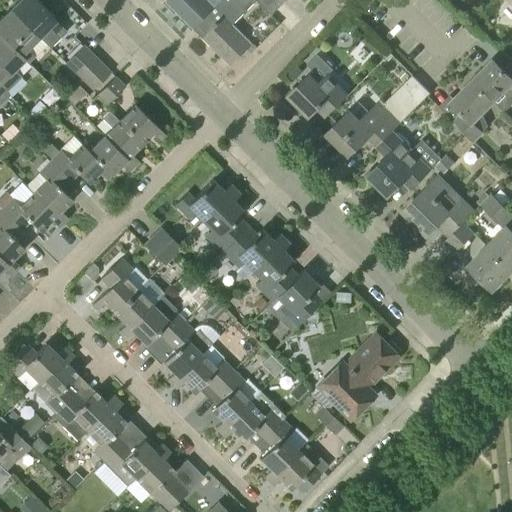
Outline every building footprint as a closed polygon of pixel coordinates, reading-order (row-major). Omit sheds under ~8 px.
[(18,0),(10,9),(39,38),(45,44),(62,27),(46,11),(47,10),(37,0),(18,0)] [(194,29),(198,25),(221,0),(167,0),(166,1),(194,29)] [(248,49),(253,44),(245,35),(239,40),(228,30),(257,1),(271,16),(283,4),(278,0),(221,0),(198,25),(207,34),(203,38),(231,66),(248,49)] [(0,19),(0,35),(24,59),(27,62),(33,56),(27,49),(39,38),(10,9),(0,19)] [(0,85),(6,91),(20,76),(14,69),(24,59),(0,35),(0,85)] [(73,72),(92,54),(83,45),(64,63),(73,72)] [(82,81),(100,62),(92,54),(73,72),(82,81)] [(506,89),(511,94),(511,63),(505,71),(493,59),(473,79),(494,101),(495,100),(506,89)] [(110,72),(100,62),(82,81),(92,91),(110,72)] [(288,74),(295,81),(304,72),(297,65),(288,74)] [(314,69),(295,89),(289,95),(310,116),(318,108),(327,116),(348,95),(328,75),(319,83),(311,75),(315,70),(314,69)] [(398,75),(404,80),(409,75),(403,69),(398,75)] [(348,155),(368,135),(378,145),(394,130),(432,93),(414,75),(382,107),(379,103),(370,112),(360,122),(350,111),(327,134),(348,155)] [(114,77),(96,94),(106,104),(124,87),(114,77)] [(455,122),(474,141),(482,132),(472,122),(494,101),(473,79),(451,101),(463,113),(455,122)] [(86,92),(79,85),(66,98),(73,105),(86,92)] [(46,110),(53,117),(60,110),(53,103),(46,110)] [(119,120),(142,143),(153,133),(160,140),(165,135),(135,105),(119,120)] [(142,143),(119,120),(109,110),(101,118),(112,128),(103,136),(134,166),(138,161),(131,154),(142,143)] [(30,114),(21,123),(27,128),(35,119),(30,114)] [(412,190),(433,169),(413,149),(411,146),(410,142),(401,133),(396,132),(394,130),(378,145),(377,147),(387,156),(372,171),(371,170),(365,175),(377,186),(378,184),(389,195),(403,181),(412,190)] [(103,136),(88,152),(111,174),(122,163),(129,171),(134,166),(103,136)] [(51,159),(59,151),(51,144),(43,152),(51,159)] [(111,174),(88,152),(80,144),(67,156),(60,150),(59,151),(51,159),(49,161),(70,181),(78,173),(88,183),(99,172),(107,179),(111,174)] [(436,165),(443,172),(453,162),(446,155),(442,159),(436,165)] [(45,179),(32,192),(63,223),(68,218),(60,211),(72,200),(61,190),(70,181),(49,161),(38,172),(45,179)] [(450,236),(464,222),(474,212),(438,177),(404,211),(428,234),(438,223),(450,236)] [(194,213),(203,221),(235,189),(230,184),(223,191),(212,179),(193,198),(187,192),(175,204),(189,218),(194,213)] [(235,189),(203,221),(211,229),(205,235),(221,251),(247,226),(238,217),(244,212),(233,200),(239,194),(235,189)] [(22,229),(30,221),(40,232),(51,220),(58,227),(63,223),(32,192),(19,205),(12,198),(1,209),(22,229)] [(481,205),(490,196),(486,192),(477,201),(481,205)] [(490,196),(481,205),(487,211),(501,225),(511,213),(511,211),(493,192),(490,196)] [(0,256),(15,271),(20,267),(12,260),(23,248),(13,238),(22,229),(1,209),(0,209),(0,256)] [(476,233),(470,227),(464,222),(450,236),(444,242),(456,253),(457,251),(476,233)] [(244,262),(252,271),(284,239),(279,233),(272,240),(261,229),(256,234),(247,226),(221,251),(238,268),(244,262)] [(488,245),(511,268),(511,229),(508,226),(488,245)] [(153,237),(173,257),(181,248),(161,228),(153,237)] [(164,265),(173,257),(153,237),(144,245),(164,265)] [(288,243),(284,239),(252,271),(261,279),(256,285),(272,301),(277,295),(297,276),(296,275),(288,267),(293,261),(282,250),(288,243)] [(493,290),(511,269),(511,268),(488,245),(468,265),(493,290)] [(0,271),(3,269),(10,276),(15,271),(0,256),(0,271)] [(132,270),(126,264),(120,259),(100,278),(109,287),(91,305),(96,310),(104,302),(115,313),(137,291),(124,278),(132,270)] [(456,266),(449,260),(441,269),(447,275),(456,266)] [(93,281),(98,277),(98,268),(93,263),(84,272),(93,281)] [(200,274),(208,281),(218,271),(211,264),(200,274)] [(297,276),(277,295),(286,304),(280,310),(296,326),(321,300),(313,292),(318,286),(302,269),(296,275),(297,276)] [(123,336),(152,306),(137,291),(115,313),(125,324),(118,331),(123,336)] [(350,293),(335,292),(334,302),(349,303),(350,293)] [(127,340),(134,333),(146,344),(156,333),(165,342),(186,321),(161,297),(152,306),(123,336),(127,340)] [(213,297),(202,307),(215,320),(225,310),(213,297)] [(254,305),(260,311),(267,304),(261,298),(254,305)] [(197,332),(186,321),(165,342),(173,351),(162,361),(174,372),(166,379),(171,384),(201,354),(188,341),(197,332)] [(349,419),(364,404),(374,395),(366,387),(397,357),(396,355),(400,351),(388,339),(384,344),(374,334),(344,364),(341,362),(317,386),(310,386),(310,393),(323,406),(327,410),(333,403),(349,419)] [(25,369),(38,382),(68,351),(64,347),(57,354),(45,343),(35,353),(26,345),(7,365),(18,376),(25,369)] [(68,351),(38,382),(31,389),(56,413),(75,393),(67,385),(77,374),(66,363),(73,356),(68,351)] [(197,389),(207,398),(233,372),(221,360),(214,367),(201,354),(171,384),(176,389),(183,381),(194,392),(197,389)] [(233,372),(207,398),(214,406),(211,409),(222,420),(215,428),(219,432),(249,402),(260,392),(247,379),(244,382),(233,372)] [(80,437),(117,400),(112,395),(105,402),(94,391),(83,401),(75,393),(56,413),(67,424),(80,437)] [(117,400),(80,437),(93,450),(104,461),(124,441),(115,433),(126,422),(114,411),(121,404),(117,400)] [(224,437),(231,430),(243,441),(253,430),(262,439),(281,419),(270,408),(263,415),(249,402),(219,432),(224,437)] [(343,426),(327,410),(323,406),(315,414),(334,434),(343,426)] [(259,458),(270,469),(263,476),(268,481),(298,451),(285,438),(293,431),(281,419),(262,439),(269,447),(259,458)] [(16,431),(27,442),(35,433),(24,423),(16,431)] [(0,465),(5,470),(29,446),(10,427),(1,435),(0,434),(0,465)] [(37,439),(31,445),(38,452),(44,446),(37,439)] [(161,443),(153,450),(142,439),(132,449),(124,441),(104,461),(128,485),(135,478),(166,448),(161,443)] [(306,443),(298,451),(268,481),(273,485),(280,478),(291,489),(295,485),(302,491),(328,465),(306,443)] [(159,502),(179,483),(171,474),(174,471),(163,460),(170,453),(166,448),(135,478),(159,502)] [(65,480),(74,489),(83,479),(74,470),(65,480)] [(188,491),(179,483),(159,502),(168,511),(188,491)] [(68,491),(63,486),(56,493),(61,498),(68,491)] [(228,511),(218,502),(208,511),(228,511)]
